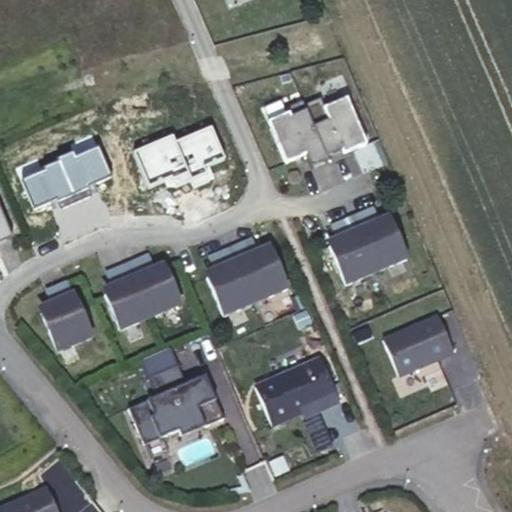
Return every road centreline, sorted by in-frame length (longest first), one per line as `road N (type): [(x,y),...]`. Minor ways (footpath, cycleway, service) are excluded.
road 1 (residential): [(0,296),(35,266),(108,236),(177,236),(266,203)]
road 2 (residential): [(141,511),(0,340)]
road 3 (residential): [(266,203),(182,0)]
road 4 (residential): [(439,466),(389,462),(275,511)]
